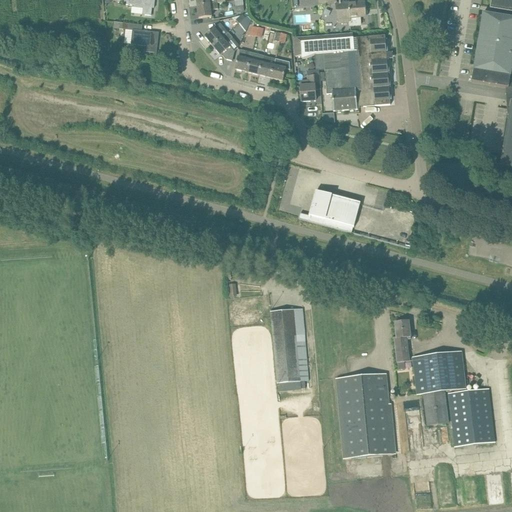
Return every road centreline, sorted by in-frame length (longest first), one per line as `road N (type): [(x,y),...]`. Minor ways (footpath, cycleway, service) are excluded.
road 1 (unclassified): [(511,330),(0,193)]
road 2 (residential): [(313,161),(282,101),(189,73),(177,0)]
road 3 (residential): [(424,197),(395,0)]
